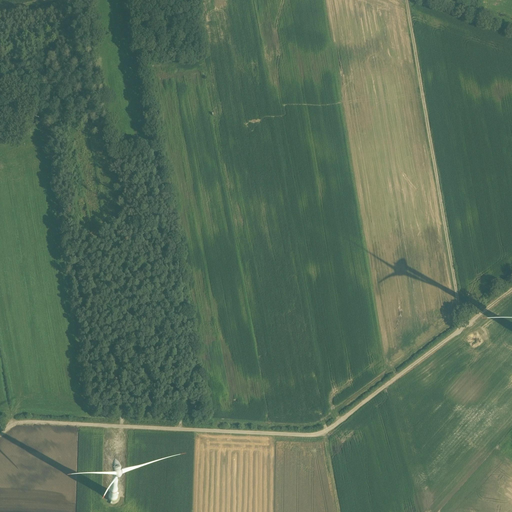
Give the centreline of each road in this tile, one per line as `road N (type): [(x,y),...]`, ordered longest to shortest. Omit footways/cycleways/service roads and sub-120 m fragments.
road 1 (track): [(511,289),(317,435),(0,422)]
road 2 (track): [(406,0),(462,327)]
